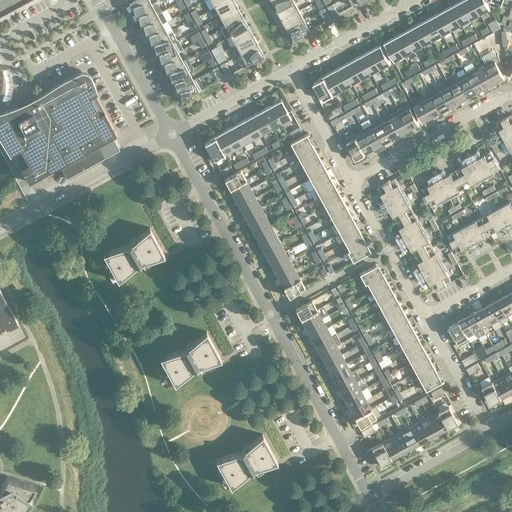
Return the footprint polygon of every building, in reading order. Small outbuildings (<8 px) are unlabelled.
[(0,0),(0,12),(22,0),(0,0)] [(151,4),(149,0),(135,0),(128,4),(134,14),(151,4)] [(185,7),(181,0),(176,3),(180,10),(185,7)] [(237,7),(233,0),(226,0),(214,7),(219,16),(237,7)] [(271,0),(270,1),(275,10),(293,1),(294,0),(271,0)] [(479,13),(472,0),(461,0),(460,1),(470,18),(479,13)] [(472,0),(479,13),(489,8),(489,9),(490,9),(485,0),(472,0)] [(298,10),(293,1),(275,10),(281,20),(298,10)] [(470,18),(460,1),(451,6),(460,24),(470,18)] [(157,14),(151,4),(134,14),(139,23),(157,14)] [(332,4),(326,7),(332,17),(337,14),(332,4)] [(460,24),(451,6),(441,11),(451,29),(460,24)] [(242,16),(237,7),(219,16),(225,26),(242,16)] [(330,18),(324,8),(319,11),(324,21),(330,18)] [(194,9),(190,11),(193,18),(198,16),(194,9)] [(303,20),(298,10),(281,20),(286,29),(303,20)] [(167,20),(162,11),(157,14),(139,23),(144,33),(162,23),(167,20)] [(451,29),(441,11),(432,16),(441,34),(451,29)] [(191,19),(188,13),(183,15),(187,22),(191,19)] [(202,22),(198,16),(193,18),(197,25),(202,22)] [(247,26),(242,16),(225,26),(219,29),(225,38),(230,35),(247,26)] [(441,34),(432,16),(422,22),(432,39),(441,34)] [(308,17),(303,20),(286,29),(291,39),(313,27),(308,17)] [(195,26),(191,19),(187,22),(191,29),(195,26)] [(496,19),(492,21),(496,30),(500,28),(496,19)] [(496,30),(492,21),(488,23),(493,32),(496,30)] [(432,39),(422,22),(413,27),(422,44),(432,39)] [(167,33),(162,23),(144,33),(149,42),(167,33)] [(253,35),(247,26),(230,35),(235,45),(253,35)] [(422,44),(413,27),(403,32),(413,50),(422,44)] [(480,31),(483,35),(489,31),(487,27),(480,31)] [(205,28),(200,30),(204,37),(208,35),(205,28)] [(202,38),(198,31),(193,34),(197,41),(202,38)] [(413,50),(403,32),(394,37),(403,55),(413,50)] [(172,42),(167,33),(149,42),(155,52),(172,42)] [(475,34),(468,37),(470,42),(477,38),(475,34)] [(212,41),(208,35),(204,37),(208,44),(212,41)] [(258,44),(253,35),(235,45),(240,54),(258,44)] [(403,55),(394,37),(384,43),(394,61),(395,61),(394,60),(403,55)] [(470,42),(468,37),(461,41),(464,45),(470,42)] [(205,45),(202,38),(197,41),(201,47),(205,45)] [(177,39),(172,42),(155,52),(160,61),(177,52),(183,49),(177,39)] [(263,55),(258,44),(240,54),(246,64),(263,55)] [(456,44),(449,48),(451,52),(458,48),(456,44)] [(390,63),(380,45),(370,50),(380,68),(389,62),(390,64),(390,63)] [(215,47),(211,49),(214,56),(219,54),(215,47)] [(451,52),(449,48),(442,51),(445,56),(451,52)] [(212,57),(208,50),(204,53),(208,60),(212,57)] [(380,68),(370,50),(361,55),(370,73),(380,68)] [(182,61),(177,52),(160,61),(165,71),(182,61)] [(222,60),(219,54),(214,56),(218,63),(222,60)] [(437,54),(430,58),(432,63),(439,59),(437,54)] [(497,55),(484,63),(495,82),(504,77),(504,78),(504,77),(500,70),(503,68),(504,69),(500,62),(499,59),(498,57),(497,54),(497,55)] [(370,73),(361,55),(351,60),(361,78),(370,73)] [(216,64),(212,57),(208,60),(211,66),(216,64)] [(193,68),(188,58),(182,61),(165,71),(170,80),(188,70),(193,68)] [(432,63),(430,58),(423,62),(425,66),(432,63)] [(361,78),(351,60),(342,66),(351,83),(361,78)] [(225,62),(219,65),(225,75),(231,72),(225,62)] [(495,82),(484,63),(475,68),(486,87),(495,82)] [(418,65),(411,69),(413,73),(420,69),(418,65)] [(351,83),(342,66),(332,71),(342,88),(351,83)] [(223,77),(217,67),(212,70),(217,80),(223,77)] [(486,87),(475,68),(466,72),(477,92),(486,87)] [(413,73),(411,69),(404,72),(407,77),(413,73)] [(193,80),(188,70),(170,80),(175,90),(193,80)] [(59,82),(52,86),(43,92),(38,95),(33,98),(27,100),(22,103),(16,106),(10,108),(4,110),(0,111),(0,138),(10,155),(13,153),(28,182),(59,165),(66,178),(105,156),(98,144),(116,134),(95,94),(98,93),(91,76),(90,75),(89,74),(88,73),(87,72),(85,71),(84,71),(82,71),(81,71),(79,71),(72,75),(65,78),(62,80),(59,82)] [(342,88),(332,71),(325,75),(326,76),(323,77),(332,93),(333,93),(342,88)] [(477,92),(466,72),(457,77),(468,97),(477,92)] [(198,77),(193,80),(175,90),(181,100),(204,87),(198,77)] [(332,93),(323,77),(313,83),(314,83),(323,100),(333,95),(334,94),(333,93),(332,93)] [(468,97),(457,77),(448,82),(459,102),(468,97)] [(394,78),(387,81),(390,86),(397,82),(394,78)] [(390,86),(387,81),(381,85),(383,90),(390,86)] [(459,102),(448,82),(439,87),(450,107),(459,102)] [(450,107),(439,87),(430,92),(441,112),(450,107)] [(375,88),(368,92),(371,96),(378,92),(375,88)] [(371,96),(368,92),(362,95),(364,100),(371,96)] [(441,112),(430,92),(421,97),(432,117),(441,112)] [(432,117),(421,97),(412,102),(423,122),(423,121),(432,117)] [(356,98),(349,102),(352,107),(359,103),(356,98)] [(280,99),(270,105),(280,122),(289,117),(290,118),(291,118),(280,99)] [(352,107),(349,102),(343,106),(345,110),(352,107)] [(419,124),(408,104),(399,109),(410,129),(418,124),(419,124)] [(280,122),(270,105),(261,110),(270,127),(280,122)] [(337,108),(327,113),(330,119),(340,113),(337,108)] [(410,129),(399,109),(390,114),(401,134),(410,129)] [(270,127),(261,110),(251,115),(261,133),(270,127)] [(401,134),(390,114),(381,119),(392,139),(401,134)] [(511,114),(496,123),(505,140),(511,153),(511,114)] [(261,133),(251,115),(242,120),(252,138),(261,133)] [(392,139),(381,119),(372,124),(383,144),(392,139)] [(252,138),(242,120),(232,125),(242,143),(252,138)] [(383,144),(372,124),(363,129),(374,148),(383,144)] [(242,143),(232,125),(223,131),(233,148),(242,143)] [(302,132),(299,126),(289,132),(292,138),(302,132)] [(374,148),(363,129),(354,134),(365,153),(374,148)] [(233,148),(223,131),(216,134),(216,136),(214,137),(223,153),(224,153),(233,148)] [(308,133),(308,132),(290,142),(295,152),(311,143),(313,142),(310,136),(308,137),(307,134),(308,133)] [(365,153),(354,134),(345,139),(355,158),(365,153)] [(284,136),(277,140),(280,144),(287,141),(284,136)] [(223,153),(214,137),(204,143),(214,160),(224,154),(224,155),(224,154),(224,153),(223,153)] [(280,144),(277,140),(271,144),(273,148),(280,144)] [(316,152),(311,143),(295,152),(300,161),(316,152)] [(265,147),(258,150),(261,155),(268,151),(265,147)] [(261,155),(258,150),(252,154),(254,158),(261,155)] [(477,153),(471,156),(469,151),(467,152),(470,157),(464,160),(465,160),(467,164),(456,170),(465,188),(500,169),(490,151),(478,158),(476,154),(478,153),(477,153)] [(321,161),(316,152),(300,161),(305,170),(321,161)] [(246,157),(239,161),(242,165),(249,161),(246,157)] [(242,165),(239,161),(233,164),(235,169),(242,165)] [(326,170),(321,161),(305,170),(310,179),(326,170)] [(229,165),(219,170),(223,176),(232,170),(229,165)] [(167,168),(160,172),(167,182),(173,179),(167,168)] [(245,179),(240,169),(224,178),(229,188),(245,179)] [(331,179),(326,170),(310,179),(314,187),(331,179)] [(433,171),(435,176),(430,179),(431,178),(433,182),(421,189),(431,206),(465,188),(456,170),(444,176),(442,172),(443,172),(443,171),(437,175),(435,170),(433,171)] [(167,182),(160,172),(154,175),(160,186),(167,182)] [(379,201),(382,207),(377,209),(378,211),(383,208),(386,214),(387,214),(386,213),(390,211),(396,222),(414,213),(395,178),(377,188),(384,200),(380,202),(379,200),(379,201)] [(250,188),(245,179),(229,188),(234,197),(250,188)] [(336,188),(331,179),(314,187),(319,197),(336,188)] [(255,197),(250,188),(234,197),(239,206),(255,197)] [(341,197),(336,188),(319,197),(324,206),(341,197)] [(260,206),(255,197),(239,206),(244,215),(260,206)] [(345,206),(341,197),(324,206),(329,215),(345,206)] [(511,199),(498,207),(481,217),(491,234),(503,228),(505,232),(503,233),(509,230),(511,234),(511,230),(511,229),(511,228),(511,199)] [(265,215),(260,206),(244,215),(249,224),(265,215)] [(350,215),(345,206),(329,215),(334,224),(350,215)] [(432,247),(414,213),(396,222),(402,234),(399,236),(398,235),(397,235),(401,241),(396,243),(397,245),(402,243),(405,248),(404,247),(408,245),(415,256),(432,247)] [(270,224),(265,215),(249,224),(253,232),(270,224)] [(355,224),(350,215),(334,224),(339,232),(355,224)] [(491,234),(481,217),(447,235),(457,253),(468,247),(471,250),(469,251),(469,252),(475,248),(478,253),(480,252),(477,247),(483,244),(481,244),(479,241),(491,234)] [(275,233),(270,224),(253,232),(258,242),(275,233)] [(360,233),(355,224),(339,232),(344,241),(360,233)] [(130,243),(131,243),(126,246),(125,245),(102,253),(106,260),(114,273),(118,280),(136,265),(136,264),(141,262),(164,255),(149,228),(149,227),(130,243)] [(280,242),(275,233),(258,242),(263,251),(280,242)] [(365,242),(360,233),(344,241),(348,250),(349,250),(363,243),(364,243),(365,242)] [(285,251),(280,242),(263,251),(268,260),(285,251)] [(349,250),(348,250),(347,251),(352,261),(370,251),(367,245),(365,246),(364,243),(363,243),(349,250)] [(451,281),(432,247),(415,256),(421,268),(417,270),(416,269),(419,275),(415,277),(415,278),(416,279),(420,277),(424,283),(424,282),(423,281),(427,279),(434,291),(451,281)] [(289,260),(285,251),(268,260),(273,269),(289,260)] [(294,269),(289,260),(273,269),(278,277),(294,269)] [(381,270),(377,264),(375,265),(375,264),(359,273),(364,283),(366,282),(380,274),(380,273),(379,271),(381,270)] [(299,278),(294,269),(278,277),(283,286),(299,278)] [(382,272),(380,273),(380,274),(366,282),(371,291),(387,282),(382,272)] [(304,287),(299,278),(283,286),(288,296),(304,287)] [(392,291),(387,282),(371,291),(376,300),(392,291)] [(18,324),(0,288),(0,329),(7,326),(9,330),(18,324)] [(397,300),(392,291),(376,300),(381,309),(397,300)] [(511,312),(511,305),(506,295),(498,299),(507,315),(511,312)] [(507,315),(498,299),(490,303),(499,320),(507,315)] [(316,309),(311,300),(295,308),(300,318),(316,309)] [(402,309),(397,300),(381,309),(386,318),(402,309)] [(499,320),(490,303),(482,308),(491,324),(499,320)] [(491,324),(482,308),(474,312),(483,328),(491,324)] [(321,318),(316,309),(300,318),(305,327),(321,318)] [(407,318),(402,309),(386,318),(390,327),(407,318)] [(483,328),(474,312),(466,316),(475,333),(483,328)] [(475,333),(466,316),(459,321),(468,337),(475,333)] [(326,327),(321,318),(305,327),(310,336),(326,327)] [(412,327),(407,318),(390,327),(395,336),(412,327)] [(468,337),(459,321),(449,326),(458,342),(468,337)] [(331,336),(326,327),(310,336),(315,345),(331,336)] [(417,336),(412,327),(395,336),(400,345),(417,336)] [(187,346),(187,347),(183,350),(182,349),(159,357),(174,384),(193,369),(193,368),(198,366),(221,359),(206,331),(187,346)] [(336,345),(331,336),(315,345),(320,354),(336,345)] [(422,345),(417,336),(400,345),(405,354),(422,345)] [(341,354),(336,345),(320,354),(325,363),(341,354)] [(426,354),(422,345),(405,354),(410,363),(426,354)] [(346,363),(341,354),(325,363),(330,372),(346,363)] [(431,363),(426,354),(410,363),(415,372),(431,363)] [(472,354),(461,360),(465,366),(476,360),(472,354)] [(480,368),(477,362),(466,368),(469,374),(480,368)] [(351,372),(346,363),(330,372),(335,381),(351,372)] [(436,372),(431,363),(415,372),(420,381),(436,372)] [(438,371),(436,372),(420,381),(425,390),(443,380),(443,379),(441,380),(439,378),(441,377),(438,371)] [(511,391),(511,373),(511,371),(501,376),(510,393),(511,391)] [(356,381),(351,372),(335,381),(339,390),(356,381)] [(510,393),(501,376),(492,382),(501,398),(510,393)] [(361,390),(356,381),(339,390),(344,399),(361,390)] [(501,398),(492,382),(482,387),(491,403),(501,398)] [(445,393),(441,387),(430,393),(434,398),(445,393)] [(365,399),(361,390),(344,399),(349,408),(365,399)] [(370,408),(365,399),(349,408),(354,417),(370,408)] [(448,406),(438,411),(447,427),(457,422),(448,406)] [(376,417),(370,408),(354,417),(359,426),(376,417)] [(447,427),(438,411),(428,416),(437,433),(447,427)] [(437,433),(428,416),(419,421),(428,438),(437,433)] [(428,438),(419,421),(409,427),(418,443),(428,438)] [(375,431),(372,425),(361,431),(364,437),(375,431)] [(418,443),(409,427),(400,432),(409,448),(418,443)] [(409,448),(400,432),(391,437),(399,453),(409,448)] [(277,461),(262,434),(243,449),(244,450),(239,452),(238,452),(215,459),(230,487),(249,471),(254,468),(254,469),(277,461)] [(399,453),(391,437),(381,442),(390,459),(399,453)] [(390,459),(381,442),(366,451),(374,465),(379,462),(380,464),(390,459)] [(0,486),(0,511),(20,511),(24,509),(21,506),(31,497),(28,495),(35,484),(7,476),(0,486)]
